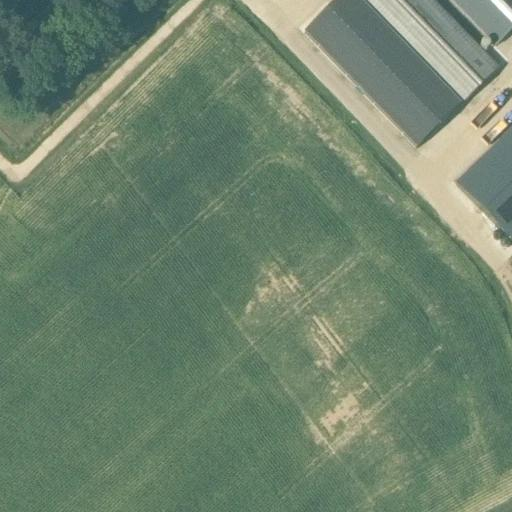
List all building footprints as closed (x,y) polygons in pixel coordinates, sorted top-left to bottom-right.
[(461,108),(460,106),(357,0),(340,0),(303,36),(416,152),(461,108)] [(505,63),(445,0),(373,0),(467,99),(505,63)] [(511,31),(511,0),(464,0),(503,40),(511,31)] [(248,35),(190,91),(330,234),(387,178),(248,35)] [(511,130),(505,137),(497,146),(455,186),(510,244),(511,242),(511,130)]
